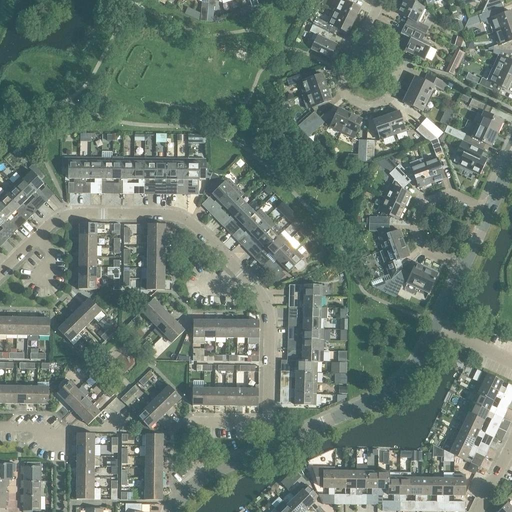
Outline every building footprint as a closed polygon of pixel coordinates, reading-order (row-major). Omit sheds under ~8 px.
[(249,0),(252,9),(259,6),(256,0),(249,0)] [(340,0),(335,13),(354,22),(360,9),(346,2),(347,0),(340,0)] [(409,19),(406,25),(425,34),(428,28),(417,22),(424,9),(405,0),(404,0),(401,7),(400,7),(398,11),(399,12),(398,14),(409,19)] [(482,15),(497,9),(503,7),(501,4),(504,3),(502,0),(501,0),(500,1),(499,0),(488,0),(481,14),(482,15)] [(193,11),(190,17),(200,22),(206,22),(208,2),(202,2),(201,14),(193,11)] [(208,2),(206,22),(213,23),(215,3),(208,2)] [(493,24),(496,32),(511,26),(511,15),(511,12),(499,16),(497,9),(482,15),(478,16),(481,23),(482,22),(483,23),(484,23),(486,23),(486,24),(488,25),(493,24)] [(313,26),(329,34),(333,35),(336,29),(348,34),(354,22),(335,13),(329,25),(316,19),(313,26)] [(431,45),(422,41),(425,34),(406,25),(405,25),(400,35),(411,39),(405,51),(424,60),(431,45)] [(329,34),(313,26),(310,32),(318,36),(311,50),(330,59),(337,44),(326,40),(329,34)] [(494,47),(493,50),(511,51),(508,43),(511,41),(511,26),(496,32),(493,33),(497,46),(494,47)] [(474,49),(473,40),(465,43),(467,49),(474,49)] [(460,64),(464,54),(456,50),(452,60),(460,64)] [(500,57),(494,69),(511,77),(511,62),(511,59),(511,50),(511,51),(493,50),(493,54),(500,57)] [(456,71),(448,67),(446,72),(454,76),(456,71)] [(511,80),(511,77),(494,69),(488,82),(482,79),(479,85),(495,93),(498,86),(507,91),(511,80)] [(302,82),(307,95),(326,88),(322,75),(306,80),(303,74),(286,80),(289,87),(302,82)] [(468,74),(466,79),(474,83),(477,78),(468,74)] [(415,77),(409,90),(428,99),(434,87),(444,92),(447,85),(427,75),(424,82),(415,77)] [(326,88),(307,95),(302,96),(307,109),(331,101),(326,88)] [(428,99),(409,90),(403,103),(422,112),(428,99)] [(483,113),(478,125),(497,134),(503,121),(489,115),(492,109),(472,100),(469,106),(483,113)] [(329,128),(341,134),(350,115),(338,109),(329,128)] [(298,127),(303,132),(319,118),(314,112),(298,127)] [(399,112),(386,117),(393,137),(406,132),(399,112)] [(350,115),(341,134),(353,139),(362,120),(350,115)] [(393,137),(386,117),(373,121),(380,141),(393,137)] [(319,118),(303,132),(308,138),(324,123),(319,118)] [(426,119),(421,125),(438,139),(441,135),(443,134),(426,119)] [(429,143),(430,142),(438,139),(421,125),(416,131),(429,143)] [(466,135),(463,141),(483,150),(486,144),(491,147),(497,134),(478,125),(472,138),(466,135)] [(437,159),(424,164),(432,183),(445,179),(438,160),(444,158),(440,146),(438,139),(430,142),(437,159)] [(357,162),(365,163),(367,141),(359,140),(357,162)] [(367,141),(365,163),(373,163),(375,141),(367,141)] [(475,174),(475,173),(478,174),(485,159),(480,157),(483,150),(463,141),(456,155),(463,158),(459,165),(464,168),(464,169),(475,174)] [(106,180),(112,180),(113,162),(113,159),(112,159),(112,156),(101,155),(101,159),(101,194),(104,195),(106,193),(106,180)] [(76,194),(80,194),(80,158),(65,158),(65,168),(68,168),(68,179),(75,179),(75,193),(76,194)] [(84,180),(91,180),(91,159),(80,158),(80,194),(83,194),(84,193),(84,180)] [(98,194),(101,194),(101,159),(91,159),(91,180),(97,180),(97,193),(98,194)] [(120,195),(123,195),(123,159),(113,159),(113,162),(112,180),(118,180),(118,193),(120,195)] [(127,180),(134,180),(134,162),(134,159),(123,159),(123,195),(126,195),(127,193),(127,180)] [(141,195),(144,195),(145,159),(134,159),(134,162),(134,180),(140,180),(140,193),(141,195)] [(149,180),(155,180),(155,159),(145,159),(144,195),(147,195),(149,194),(149,180)] [(163,195),(166,195),(166,159),(155,159),(155,180),(162,180),(161,194),(163,195)] [(170,181),(177,181),(177,159),(166,159),(166,195),(169,195),(170,194),(170,181)] [(185,195),(188,196),(188,160),(177,159),(177,181),(183,181),(183,194),(185,195)] [(391,186),(385,199),(405,207),(410,195),(402,191),(403,189),(408,184),(407,183),(391,166),(384,159),(377,162),(379,167),(389,171),(391,173),(389,174),(394,180),(391,186)] [(188,160),(188,196),(191,196),(192,194),(192,181),(199,181),(199,179),(204,179),(205,160),(188,160)] [(394,163),(391,166),(407,183),(412,179),(414,178),(418,188),(421,187),(422,189),(430,186),(429,184),(432,183),(424,164),(418,166),(417,164),(415,163),(411,165),(410,167),(411,169),(405,171),(399,165),(397,167),(394,163)] [(32,172),(24,179),(46,203),(48,201),(48,199),(39,189),(44,184),(32,172)] [(20,178),(13,185),(28,200),(32,195),(42,205),(44,205),(46,203),(24,179),(23,180),(20,178)] [(207,211),(209,213),(236,187),(229,179),(212,195),(217,200),(207,209),(207,211)] [(13,185),(6,192),(31,218),(33,216),(33,214),(23,204),(28,200),(13,185)] [(227,211),(240,198),(244,194),(236,187),(209,213),(212,216),(214,216),(223,206),(227,211)] [(272,192),(268,187),(264,191),(269,195),(272,192)] [(6,192),(0,197),(0,202),(12,215),(17,211),(26,220),(28,220),(31,218),(6,192)] [(222,227),(224,228),(247,206),(240,198),(227,211),(232,215),(222,225),(222,227)] [(370,218),(370,224),(389,225),(390,219),(391,216),(399,220),(405,207),(385,199),(380,211),(380,212),(377,218),(370,218)] [(0,216),(15,233),(17,231),(17,229),(8,219),(12,215),(0,202),(0,216)] [(238,222),(242,226),(255,214),(247,206),(224,228),(227,231),(229,231),(238,222)] [(237,242),(239,244),(267,217),(259,209),(255,214),(242,226),(247,231),(237,240),(237,242)] [(0,216),(0,227),(1,226),(11,235),(13,235),(15,233),(0,216)] [(258,241),(270,229),(274,225),(267,217),(239,244),(242,246),(244,246),(253,237),(258,241)] [(79,224),(79,235),(97,236),(97,224),(79,224)] [(380,237),(385,250),(404,244),(399,230),(390,234),(389,232),(389,225),(370,224),(370,232),(378,231),(380,237)] [(112,236),(114,236),(120,236),(120,225),(114,225),(114,232),(112,232),(112,236)] [(148,225),(147,236),(165,236),(165,225),(148,225)] [(312,233),(305,226),(301,230),(307,237),(312,233)] [(253,257),(254,259),(278,237),(270,229),(258,241),(262,246),(253,255),(253,257)] [(268,252),(273,257),(285,245),(288,242),(280,234),(278,237),(254,259),(257,262),(259,262),(268,252)] [(79,235),(79,246),(97,246),(97,236),(79,235)] [(147,236),(147,247),(165,247),(165,236),(147,236)] [(268,273),(270,275),(295,250),(288,242),(285,245),(273,257),(277,262),(268,271),(268,273)] [(404,244),(385,250),(381,252),(386,265),(391,280),(402,270),(403,269),(399,260),(409,257),(404,244)] [(79,246),(79,257),(96,257),(97,246),(79,246)] [(147,247),(147,258),(165,258),(165,247),(147,247)] [(295,250),(270,275),(272,277),(274,277),(283,268),(288,273),(294,267),(298,270),(300,270),(304,266),(304,264),(301,260),(303,258),(295,250)] [(323,260),(325,264),(331,261),(328,255),(325,256),(323,260)] [(79,257),(79,268),(96,268),(96,257),(79,257)] [(147,258),(147,269),(165,269),(165,258),(147,258)] [(405,278),(408,280),(407,283),(429,293),(437,274),(416,264),(411,275),(402,270),(391,280),(380,291),(396,298),(405,278)] [(79,268),(79,279),(96,279),(96,268),(79,268)] [(147,269),(147,279),(164,280),(165,269),(147,269)] [(96,279),(79,279),(78,290),(96,290),(96,279)] [(164,280),(147,279),(147,291),(130,290),(130,297),(147,298),(150,295),(150,291),(164,291),(164,280)] [(304,291),(303,297),(321,298),(325,298),(325,287),(321,287),(321,286),(289,286),(289,289),(290,291),(304,291)] [(288,305),(288,307),(321,308),(321,298),(303,297),(303,303),(290,303),(288,305)] [(89,299),(81,307),(94,319),(102,312),(89,299)] [(141,312),(149,320),(162,308),(154,299),(141,312)] [(81,307),(74,314),(86,327),(89,330),(91,328),(88,325),(94,319),(81,307)] [(303,319),(320,319),(327,319),(327,308),(321,308),(288,307),(288,311),(290,312),(303,312),(303,319)] [(149,320),(157,328),(169,315),(162,308),(149,320)] [(74,314),(66,322),(78,335),(86,327),(74,314)] [(157,328),(164,335),(177,323),(169,315),(157,328)] [(6,336),(17,336),(17,318),(6,318),(6,336)] [(17,336),(28,336),(28,318),(17,318),(17,336)] [(28,336),(38,336),(39,319),(28,318),(28,336)] [(39,319),(38,336),(50,337),(50,319),(39,319)] [(288,326),(288,329),(320,330),(320,319),(303,319),(303,325),(289,325),(288,326)] [(193,338),(204,338),(204,321),(193,321),(193,338)] [(204,338),(215,338),(215,321),(204,321),(204,338)] [(215,338),(226,339),(226,321),(215,321),(215,338)] [(226,339),(237,339),(237,321),(226,321),(226,339)] [(237,339),(248,339),(248,321),(237,321),(237,339)] [(248,321),(248,339),(259,339),(259,321),(248,321)] [(78,335),(66,322),(58,330),(73,345),(81,338),(78,335)] [(127,331),(132,337),(137,332),(135,331),(139,326),(135,323),(131,327),(127,331)] [(177,323),(164,335),(172,343),(185,331),(177,323)] [(111,327),(106,332),(110,337),(116,331),(111,327)] [(302,334),(302,340),(324,341),(324,330),(320,330),(288,329),(288,332),(289,334),(302,334)] [(110,337),(106,332),(101,337),(105,342),(110,337)] [(137,332),(132,337),(137,342),(142,338),(137,332)] [(287,348),(287,350),(323,351),(324,341),(302,340),(302,347),(289,346),(287,348)] [(96,342),(90,347),(95,352),(100,346),(96,342)] [(142,347),(147,352),(152,348),(146,342),(142,347)] [(95,352),(90,347),(85,353),(89,357),(95,352)] [(152,348),(147,352),(153,357),(157,353),(152,348)] [(302,356),(302,361),(302,362),(317,362),(317,363),(323,363),(323,351),(287,350),(287,354),(289,355),(302,356)] [(346,352),(338,352),(338,363),(346,363),(346,352)] [(281,369),(281,372),(317,373),(317,363),(317,362),(302,362),(302,361),(296,361),(296,368),(282,368),(281,369)] [(85,373),(90,378),(94,374),(89,368),(85,373)] [(149,372),(144,377),(148,381),(154,376),(149,372)] [(295,377),(295,384),(316,384),(317,373),(281,372),(281,375),(282,377),(295,377)] [(483,372),(478,382),(511,398),(511,392),(506,390),(506,389),(501,387),(503,382),(487,374),(483,372)] [(94,374),(90,378),(95,383),(99,379),(94,374)] [(347,374),(335,374),(335,384),(346,384),(347,374)] [(148,381),(144,377),(139,382),(143,386),(148,381)] [(57,394),(65,402),(77,390),(66,378),(61,384),(59,388),(61,390),(57,394)] [(473,392),(478,394),(494,402),(496,397),(501,400),(502,399),(511,403),(511,400),(511,398),(478,382),(473,392)] [(100,388),(105,393),(110,389),(104,384),(100,388)] [(280,391),(280,394),(312,395),(312,394),(316,395),(316,384),(295,384),(295,390),(282,389),(280,391)] [(169,386),(161,394),(173,406),(181,399),(169,386)] [(247,389),(247,407),(258,407),(258,386),(255,386),(255,390),(247,389)] [(5,404),(15,405),(16,387),(5,387),(5,404)] [(15,405),(26,405),(27,387),(16,387),(15,405)] [(26,405),(37,405),(38,387),(27,387),(26,405)] [(38,387),(37,405),(48,405),(49,388),(38,387)] [(134,387),(129,392),(133,396),(138,391),(134,387)] [(110,389),(105,393),(110,398),(115,394),(110,389)] [(192,406),(203,406),(204,389),(192,389),(192,406)] [(203,406),(214,407),(215,389),(204,389),(203,406)] [(214,407),(225,407),(225,389),(215,389),(214,407)] [(225,407),(236,407),(236,389),(225,389),(225,407)] [(236,407),(247,407),(247,389),(236,389),(236,407)] [(65,402),(73,410),(85,398),(77,390),(65,402)] [(133,396),(129,392),(123,397),(127,401),(133,396)] [(161,394),(153,401),(165,414),(173,406),(161,394)] [(312,395),(280,394),(280,397),(282,398),(295,399),(295,406),(316,406),(316,395),(312,394),(312,395)] [(489,412),(494,414),(503,418),(506,414),(497,410),(497,409),(491,406),(494,402),(478,394),(473,404),(489,412)] [(73,410),(80,418),(93,406),(85,398),(73,410)] [(153,401),(145,409),(157,422),(165,414),(153,401)] [(494,414),(489,412),(473,404),(468,401),(463,412),(468,414),(469,414),(484,421),(486,417),(492,420),(493,419),(501,423),(503,418),(494,414)] [(93,406),(80,418),(88,426),(101,413),(93,406)] [(137,417),(140,420),(150,429),(157,422),(145,409),(137,417)] [(469,414),(464,423),(480,431),(484,421),(469,414)] [(136,436),(146,436),(146,447),(163,447),(163,435),(150,435),(150,429),(140,420),(136,425),(136,436)] [(459,421),(455,431),(475,441),(477,436),(483,439),(484,438),(492,442),(494,438),(485,433),(480,431),(464,423),(459,421)] [(485,433),(494,438),(496,433),(487,429),(485,433)] [(450,441),(454,444),(455,443),(476,453),(485,457),(487,453),(478,449),(479,448),(473,445),(475,441),(455,431),(450,441)] [(77,434),(77,446),(95,446),(95,435),(77,434)] [(454,444),(450,453),(465,461),(468,456),(473,458),(474,458),(476,453),(455,443),(454,444)] [(77,446),(77,456),(99,457),(99,446),(95,446),(77,446)] [(146,447),(145,458),(163,458),(163,447),(146,447)] [(443,458),(443,462),(454,462),(454,456),(444,450),(443,458)] [(485,457),(476,453),(474,458),(483,462),(485,457)] [(77,456),(77,467),(94,467),(99,468),(99,457),(77,456)] [(145,458),(145,468),(163,468),(163,458),(145,458)] [(23,474),(23,481),(23,482),(41,482),(41,467),(40,467),(40,464),(40,463),(27,463),(27,467),(21,467),(21,474),(23,474)] [(0,464),(0,479),(9,479),(9,480),(13,480),(13,472),(15,472),(15,464),(0,464)] [(478,467),(471,464),(469,469),(470,472),(475,474),(478,467)] [(356,466),(356,472),(356,505),(361,505),(361,496),(362,496),(362,489),(367,489),(367,472),(367,466),(356,466)] [(77,467),(77,478),(94,478),(94,467),(77,467)] [(145,468),(145,479),(163,479),(163,468),(145,468)] [(335,471),(335,468),(312,468),(318,486),(323,486),(323,489),(329,489),(329,496),(329,505),(334,505),(334,495),(334,489),(335,471)] [(346,471),(335,471),(334,489),(346,489),(346,471)] [(356,505),(356,472),(346,471),(346,489),(350,489),(350,496),(351,496),(351,505),(356,505)] [(373,505),(378,505),(378,472),(367,472),(367,489),(372,489),(372,496),(373,496),(373,505)] [(389,472),(378,472),(378,505),(383,505),(383,496),(384,489),(389,489),(389,478),(389,472)] [(395,511),(400,511),(400,473),(389,472),(389,478),(389,489),(388,495),(394,496),(394,502),(395,502),(395,511)] [(411,496),(411,478),(411,473),(400,473),(400,511),(405,511),(405,502),(406,502),(406,496),(411,496)] [(454,475),(454,479),(454,496),(465,496),(465,475),(454,475)] [(77,478),(77,489),(94,489),(94,478),(77,478)] [(416,511),(421,511),(422,478),(411,478),(411,496),(415,496),(415,502),(416,502),(416,511)] [(427,496),(432,496),(432,478),(422,478),(421,511),(426,511),(426,502),(427,502),(427,496)] [(432,496),(443,496),(443,478),(432,478),(432,496)] [(443,502),(442,511),(447,511),(448,503),(449,503),(449,496),(454,496),(454,479),(443,478),(443,496),(443,502)] [(0,493),(6,494),(6,487),(9,487),(9,480),(9,479),(0,479),(0,493)] [(145,479),(145,490),(163,490),(163,487),(163,479),(145,479)] [(23,489),(23,496),(41,496),(41,482),(23,482),(23,481),(21,481),(21,489),(23,489)] [(303,490),(295,497),(309,511),(315,511),(316,511),(311,506),(315,502),(314,501),(317,498),(317,496),(307,486),(303,490)] [(94,489),(77,489),(77,500),(94,500),(100,500),(100,489),(94,489)] [(163,490),(145,490),(145,501),(163,501),(163,498),(163,490)] [(6,494),(0,493),(0,508),(6,509),(6,501),(9,501),(9,494),(6,494)] [(23,496),(21,496),(21,503),(23,503),(23,511),(41,511),(41,496),(23,496)] [(309,511),(295,497),(287,505),(293,511),(309,511)] [(276,509),(278,511),(293,511),(287,505),(283,502),(276,509)] [(511,511),(511,507),(508,503),(498,511),(511,511)]
